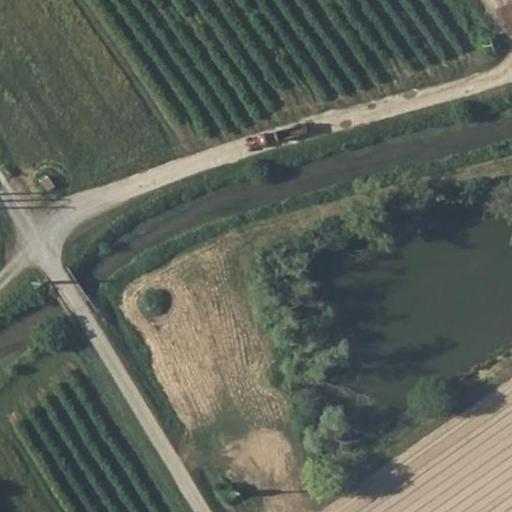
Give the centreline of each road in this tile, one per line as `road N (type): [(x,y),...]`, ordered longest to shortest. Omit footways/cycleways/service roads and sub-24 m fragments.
road 1 (track): [(0,284),(89,208),(511,77)]
road 2 (unclassified): [(0,191),(198,511)]
